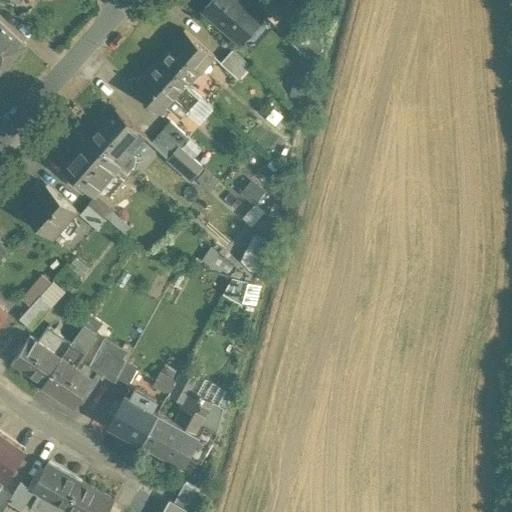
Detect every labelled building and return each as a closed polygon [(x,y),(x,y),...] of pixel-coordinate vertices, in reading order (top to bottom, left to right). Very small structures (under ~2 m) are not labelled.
[(250,0),(210,0),(204,7),(240,39),(264,12),(250,0)] [(0,69),(25,43),(0,19),(0,69)] [(295,21),(283,34),(316,64),(322,44),(295,21)] [(213,54),(185,29),(160,58),(187,82),(213,54)] [(250,64),(233,48),(220,61),(238,78),(250,64)] [(160,58),(134,87),(160,110),(166,103),(181,117),(200,94),(187,82),(160,58)] [(117,106),(90,135),(122,163),(128,169),(135,161),(136,154),(131,150),(146,134),(140,128),(117,106)] [(190,136),(170,119),(161,129),(181,146),(190,136)] [(181,146),(161,129),(152,140),(182,167),(181,168),(190,176),(201,164),(181,146)] [(90,135),(63,165),(95,193),(122,163),(90,135)] [(48,182),(24,209),(52,234),(76,208),(48,182)] [(107,218),(89,203),(80,212),(98,228),(107,218)] [(276,220),(264,210),(258,216),(273,229),(276,220)] [(273,229),(258,216),(254,221),(271,237),(273,229)] [(0,258),(9,249),(0,240),(0,258)] [(201,256),(224,273),(235,259),(211,242),(201,256)] [(42,273),(22,297),(30,304),(51,281),(42,273)] [(229,273),(220,292),(249,305),(258,286),(229,273)] [(40,294),(20,317),(32,328),(52,305),(40,294)] [(85,324),(77,335),(76,334),(75,335),(88,343),(96,331),(84,323),(83,323),(85,324)] [(38,339),(30,333),(12,361),(43,382),(72,341),(48,325),(38,339)] [(72,341),(43,382),(74,403),(93,376),(77,365),(90,345),(88,343),(75,335),(72,341)] [(127,360),(114,353),(104,372),(116,379),(127,360)] [(138,366),(127,360),(116,379),(127,385),(138,366)] [(180,371),(165,363),(161,371),(160,371),(153,383),(168,392),(176,378),(180,371)] [(192,387),(176,378),(168,392),(184,401),(192,387)] [(131,396),(125,392),(109,422),(142,440),(158,411),(152,407),(157,398),(136,386),(131,396)] [(184,401),(175,419),(158,410),(142,440),(142,441),(184,464),(193,446),(206,423),(205,423),(217,402),(204,395),(204,394),(192,387),(184,401)] [(206,423),(193,446),(204,453),(217,429),(206,423)] [(25,449),(0,430),(0,482),(5,476),(25,449)] [(82,478),(49,460),(34,488),(33,489),(34,490),(39,493),(33,503),(48,511),(63,511),(66,508),(82,478)] [(107,511),(115,497),(82,478),(66,508),(63,511),(107,511)] [(34,488),(21,481),(12,495),(9,501),(22,509),(34,490),(33,489),(34,488)] [(199,492),(180,482),(171,500),(190,510),(199,492)] [(12,495),(1,487),(0,488),(0,511),(1,511),(9,501),(12,495)]
